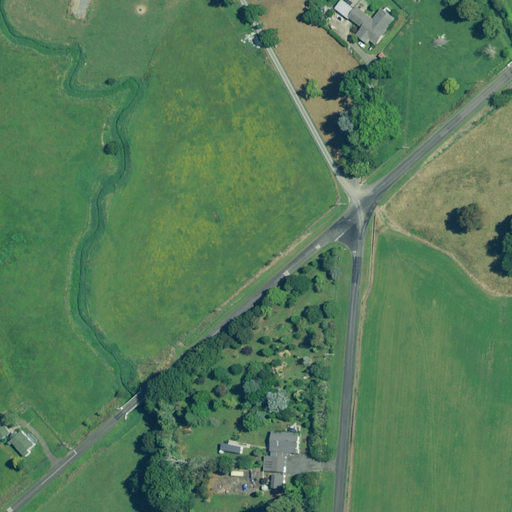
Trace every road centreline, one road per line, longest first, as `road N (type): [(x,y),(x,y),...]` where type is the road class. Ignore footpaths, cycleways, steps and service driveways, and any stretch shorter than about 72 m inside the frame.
road 1 (unclassified): [(350,217),(11,511)]
road 2 (unclassified): [(350,217),(359,242),(338,511)]
road 3 (unclassified): [(511,70),(350,217)]
